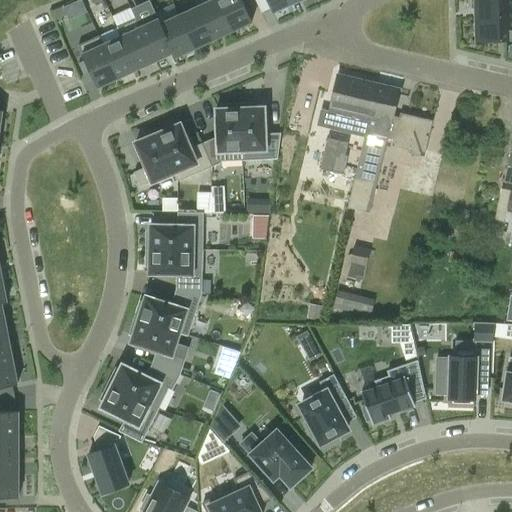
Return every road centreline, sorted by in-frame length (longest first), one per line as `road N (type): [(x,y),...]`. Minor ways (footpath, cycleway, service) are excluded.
road 1 (residential): [(79,376),(46,350),(19,194),(22,167),(44,140),(81,125)]
road 2 (residential): [(330,18),(81,125)]
road 3 (residential): [(81,125),(107,184),(118,261),(79,376)]
road 4 (residential): [(511,443),(435,446),(390,462),(320,511)]
road 5 (residential): [(330,18),(364,51),(511,85)]
road 6 (residential): [(79,376),(61,421),(59,457),(82,511)]
